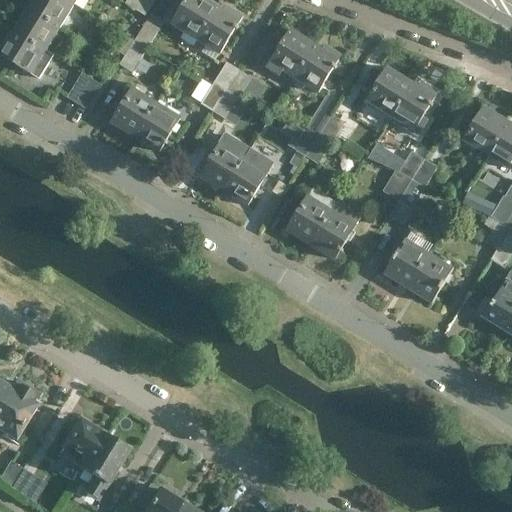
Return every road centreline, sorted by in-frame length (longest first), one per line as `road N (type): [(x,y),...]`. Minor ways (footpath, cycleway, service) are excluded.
road 1 (residential): [(511,417),(0,100)]
road 2 (residential): [(326,511),(0,309)]
road 3 (residential): [(511,65),(322,0)]
